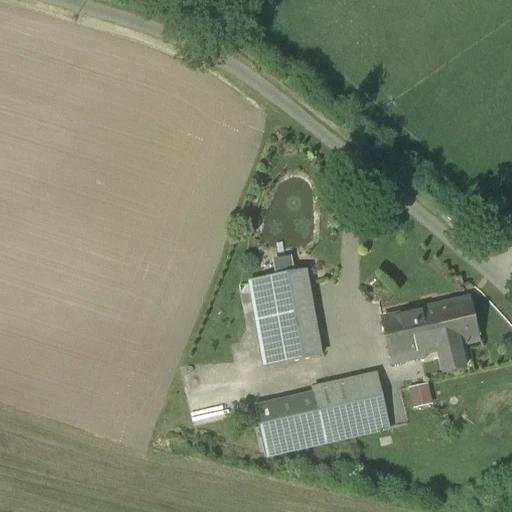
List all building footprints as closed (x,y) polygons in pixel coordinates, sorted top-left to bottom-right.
[(304,272),(269,278),(284,364),(284,365),(320,358),(304,272)] [(269,280),(250,283),(264,368),(284,364),(269,280)] [(470,300),(381,321),(391,366),(425,358),(424,355),(479,342),(479,340),(475,341),(466,303),(470,302),(470,300)] [(376,376),(311,391),(312,396),(323,444),(389,429),(376,376)] [(431,383),(410,389),(415,409),(436,403),(431,383)] [(312,396),(254,409),(265,457),(323,444),(312,396)]
